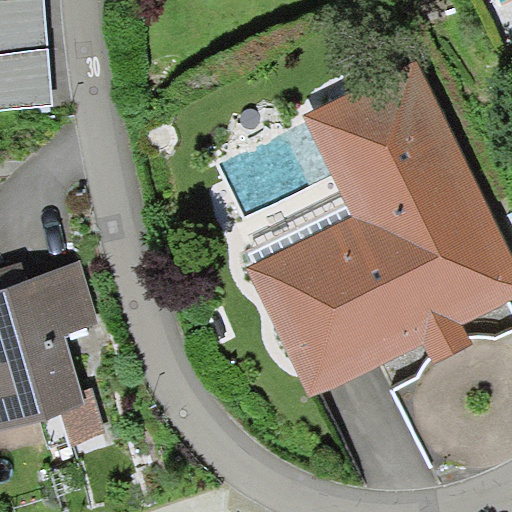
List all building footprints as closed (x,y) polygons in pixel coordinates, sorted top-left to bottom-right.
[(0,0),(0,110),(53,106),(44,0),(0,0)] [(246,269),(311,397),(422,342),(444,331),(462,323),(511,298),(511,257),(417,60),(305,116),(347,206),(353,217),(255,264),(246,269)] [(249,252),(255,264),(353,217),(347,206),(249,252)] [(100,323),(80,262),(0,287),(0,431),(61,412),(87,404),(83,391),(70,349),(65,334),(100,323)] [(472,342),(462,323),(444,331),(422,342),(433,363),(472,342)] [(93,388),(83,391),(87,404),(61,412),(70,443),(106,432),(93,388)]
